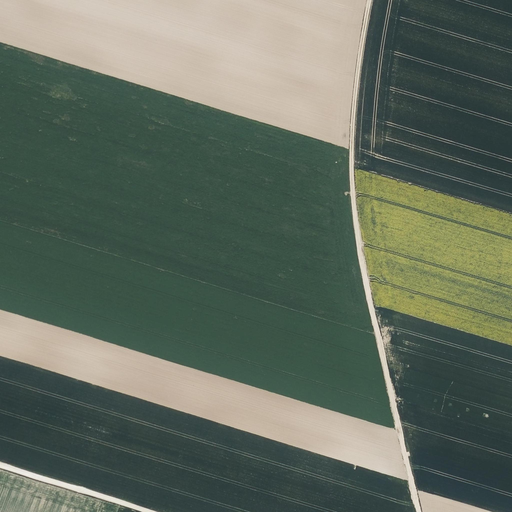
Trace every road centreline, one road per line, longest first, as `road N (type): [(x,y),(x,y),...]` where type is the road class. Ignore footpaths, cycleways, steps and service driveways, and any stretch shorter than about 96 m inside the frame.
road 1 (track): [(418,511),(350,188),(368,0)]
road 2 (track): [(151,511),(0,465)]
